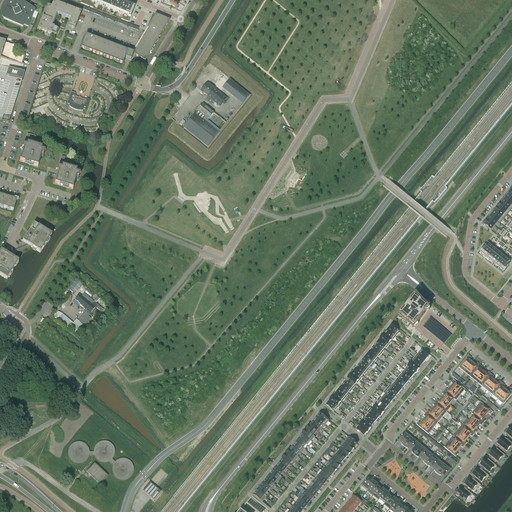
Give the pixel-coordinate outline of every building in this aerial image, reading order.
[(10,0),(10,1),(7,0),(6,0),(5,1),(4,2),(4,3),(3,4),(2,5),(2,6),(2,7),(1,9),(1,10),(1,11),(1,12),(2,13),(2,15),(2,16),(1,18),(23,27),(23,25),(28,27),(35,10),(20,0),(10,0)] [(123,13),(121,19),(128,22),(135,7),(118,0),(81,0),(80,3),(92,8),(95,2),(123,13)] [(51,7),(47,6),(37,29),(56,36),(58,30),(52,28),(56,16),(69,21),(67,27),(73,30),(74,28),(75,28),(80,14),(80,13),(80,12),(74,9),(74,11),(71,10),(72,8),(53,1),(51,7)] [(85,35),(80,47),(86,50),(87,48),(89,49),(89,51),(90,49),(92,50),(92,52),(99,55),(100,53),(103,54),(102,56),(103,54),(106,55),(105,57),(113,60),(113,58),(116,59),(115,61),(116,61),(116,59),(119,60),(118,62),(123,64),(124,61),(125,58),(131,60),(134,55),(142,60),(144,57),(146,58),(149,54),(147,53),(148,51),(150,52),(153,48),(151,47),(152,44),(154,46),(156,42),(155,41),(156,38),(158,39),(160,35),(159,35),(161,33),(168,23),(164,20),(165,19),(155,14),(146,28),(148,29),(133,53),(130,52),(127,51),(85,35)] [(0,120),(8,123),(16,101),(17,96),(19,89),(20,87),(21,85),(22,80),(23,77),(25,73),(24,72),(21,72),(0,64),(0,58),(0,57),(22,64),(22,63),(26,50),(26,49),(21,48),(5,42),(0,40),(0,120)] [(242,104),(249,96),(229,80),(223,88),(242,104)] [(220,107),(226,99),(207,83),(201,91),(220,107)] [(71,93),(71,92),(67,104),(69,105),(69,106),(71,108),(74,110),(76,110),(79,111),(82,111),(83,109),(85,110),(89,99),(88,99),(84,98),(83,99),(75,96),(75,95),(71,93)] [(198,111),(195,115),(202,120),(204,118),(208,121),(214,113),(203,104),(198,110),(198,111)] [(202,120),(195,115),(195,114),(184,127),(208,146),(218,133),(202,120)] [(43,155),(45,151),(41,150),(42,147),(33,145),(36,136),(27,134),(27,133),(23,144),(22,144),(20,151),(22,152),(19,161),(37,167),(40,159),(41,155),(43,155)] [(57,176),(54,184),(72,189),(76,177),(78,178),(79,173),(76,172),(77,170),(68,167),(71,159),(62,156),(58,167),(57,167),(55,174),(57,174),(57,176)] [(0,206),(13,210),(16,200),(7,197),(7,195),(6,195),(6,196),(0,194),(0,206)] [(511,205),(504,199),(501,203),(510,211),(511,208),(511,205)] [(501,203),(497,208),(506,215),(510,211),(501,203)] [(497,208),(494,212),(503,220),(506,215),(497,208)] [(494,212),(490,216),(498,222),(499,224),(503,220),(494,212)] [(490,216),(487,221),(494,227),(498,222),(490,216)] [(483,225),(490,231),(491,231),(491,232),(495,227),(494,227),(487,221),(483,225)] [(28,245),(6,254),(8,255),(30,246),(33,248),(32,249),(35,251),(36,250),(40,253),(47,242),(48,243),(50,240),(49,239),(51,235),(41,228),(41,227),(38,225),(38,226),(33,224),(27,234),(26,234),(24,237),(25,237),(22,242),(28,245)] [(484,246),(479,252),(484,256),(492,247),(488,244),(486,247),(484,246)] [(492,247),(484,256),(489,259),(496,251),(492,247)] [(11,257),(8,255),(6,254),(0,250),(0,251),(0,275),(7,280),(9,276),(10,276),(12,273),(12,272),(18,262),(14,259),(15,258),(12,257),(11,256),(11,257)] [(496,251),(489,259),(493,263),(501,254),(496,251)] [(501,254),(493,263),(498,267),(505,258),(501,254)] [(505,258),(498,267),(503,271),(508,265),(507,264),(509,261),(505,258)] [(76,280),(68,289),(74,295),(82,285),(76,280)] [(85,311),(93,302),(90,300),(89,300),(83,295),(81,297),(78,296),(74,300),(80,305),(79,306),(85,311)] [(415,296),(397,317),(409,326),(411,323),(415,326),(430,308),(415,296)] [(93,302),(85,311),(86,312),(78,321),(81,323),(86,324),(90,319),(88,317),(95,308),(101,313),(103,310),(95,304),(99,300),(97,298),(93,303),(93,302)] [(451,335),(430,317),(422,326),(444,344),(451,335)] [(387,330),(395,337),(398,334),(397,333),(398,332),(396,329),(391,325),(387,330)] [(387,330),(383,334),(391,341),(392,339),(393,340),(395,337),(387,330)] [(380,339),(388,346),(391,343),(390,342),(391,341),(383,334),(380,339)] [(388,346),(380,339),(376,343),(384,350),(385,348),(386,349),(388,346)] [(372,348),(381,355),(383,352),(383,351),(384,350),(376,343),(374,346),(372,348)] [(369,352),(377,358),(378,357),(379,358),(381,355),(372,348),(371,349),(369,352)] [(421,351),(417,355),(425,361),(428,357),(421,351)] [(365,357),(374,363),(376,360),(375,360),(377,358),(369,352),(365,357)] [(417,355),(414,359),(422,365),(425,361),(417,355)] [(458,368),(464,372),(472,362),(470,360),(470,361),(469,360),(471,358),(469,356),(468,355),(458,368)] [(362,361),(369,367),(371,368),(374,364),(374,363),(365,357),(362,361)] [(411,362),(418,369),(419,369),(422,365),(414,359),(411,362)] [(358,365),(367,372),(369,369),(368,369),(369,367),(362,361),(359,364),(358,365)] [(406,366),(407,367),(407,366),(415,373),(415,374),(419,369),(418,369),(411,362),(410,362),(406,366)] [(464,372),(470,377),(480,365),(477,363),(475,365),(474,364),(472,362),(464,372)] [(366,372),(357,365),(354,369),(354,370),(362,376),(363,376),(366,372)] [(470,377),(475,381),(484,371),(482,370),(481,370),(480,369),(482,367),(480,365),(470,377)] [(407,367),(404,370),(412,377),(415,373),(407,366),(407,367)] [(351,374),(359,381),(362,378),(361,377),(362,376),(354,370),(351,374)] [(404,370),(401,374),(409,381),(412,377),(404,370)] [(475,381),(481,386),(491,374),(488,372),(486,374),(485,373),(486,373),(484,371),(475,381)] [(359,381),(351,374),(347,379),(355,385),(356,383),(357,384),(359,381)] [(401,374),(398,378),(405,385),(409,381),(401,374)] [(481,386),(486,391),(495,381),(493,379),(492,379),(491,378),(493,376),(491,374),(481,386)] [(398,378),(395,382),(402,389),(405,385),(398,378)] [(344,383),(352,390),(355,387),(354,386),(355,385),(347,379),(345,382),(345,381),(344,383)] [(452,385),(450,387),(460,395),(465,390),(453,380),(451,383),(453,385),(452,385)] [(394,381),(391,385),(390,386),(399,393),(402,389),(395,382),(394,381)] [(486,391),(492,395),(502,383),(499,381),(497,383),(496,383),(497,382),(495,381),(486,391)] [(340,387),(348,394),(349,392),(350,393),(352,390),(344,383),(342,384),(340,387)] [(499,398),(506,390),(504,388),(503,388),(502,388),(504,385),(502,383),(492,395),(498,400),(499,398)] [(390,385),(386,389),(396,396),(399,393),(390,386),(391,385),(390,385)] [(337,392),(345,399),(347,396),(346,395),(348,394),(340,387),(340,388),(337,392)] [(446,389),(444,391),(454,399),(456,401),(460,395),(450,387),(449,389),(449,390),(448,391),(446,389)] [(383,393),(385,394),(392,400),(396,396),(386,389),(383,393)] [(499,398),(498,400),(503,404),(505,403),(511,393),(511,391),(510,390),(508,393),(507,392),(508,391),(506,390),(499,398)] [(443,396),(441,398),(449,405),(454,399),(444,391),(442,394),(444,396),(443,397),(443,396)] [(340,403),(340,402),(342,401),(342,402),(345,399),(337,392),(333,396),(340,403)] [(385,394),(382,398),(389,404),(392,400),(385,394)] [(333,396),(329,401),(338,408),(342,404),(340,402),(340,403),(333,396)] [(376,401),(377,402),(377,401),(386,408),(389,404),(382,398),(380,397),(376,401)] [(437,400),(435,402),(447,412),(451,407),(449,405),(441,398),(439,400),(440,401),(439,402),(437,400)] [(338,408),(329,401),(328,403),(326,405),(328,407),(329,408),(333,411),(334,410),(335,411),(337,408),(338,408)] [(374,406),(375,406),(383,412),(386,408),(377,401),(377,402),(374,406)] [(434,407),(432,409),(442,418),(447,412),(435,402),(432,405),(435,407),(434,408),(434,407)] [(480,402),(476,408),(486,416),(487,414),(488,413),(490,415),(492,412),(492,413),(493,412),(480,402)] [(375,406),(372,410),(379,416),(379,417),(380,417),(384,412),(383,412),(375,406)] [(367,413),(369,414),(376,420),(379,417),(379,416),(372,410),(370,408),(367,413)] [(471,414),(473,415),(483,423),(485,421),(483,419),(484,418),(486,416),(476,408),(471,414)] [(428,411),(425,413),(437,423),(442,418),(432,409),(430,411),(431,412),(430,413),(428,411)] [(424,418),(423,421),(433,429),(437,423),(425,413),(423,416),(426,418),(425,419),(424,418)] [(329,421),(328,420),(319,414),(316,418),(325,425),(328,422),(328,421),(329,421)] [(369,414),(365,418),(373,424),(376,420),(369,414)] [(473,415),(468,421),(477,427),(478,425),(478,424),(481,426),(483,423),(473,415)] [(313,422),(322,429),(325,425),(316,418),(313,422)] [(362,422),(370,428),(373,424),(365,418),(363,422),(362,422)] [(466,419),(462,425),(474,435),(476,432),(474,430),(474,429),(475,429),(477,427),(468,421),(466,419)] [(433,429),(423,421),(421,423),(422,423),(421,424),(418,422),(416,424),(428,435),(433,429)] [(309,426),(319,433),(322,429),(313,422),(309,426)] [(362,422),(359,426),(367,432),(366,432),(367,433),(371,428),(370,428),(362,422)] [(462,425),(457,430),(467,439),(469,436),(469,435),(472,437),(474,435),(462,425)] [(319,433),(309,426),(306,430),(315,437),(319,433)] [(367,432),(359,426),(356,430),(363,436),(366,432),(367,432)] [(302,434),(312,441),(315,437),(306,430),(302,434)] [(457,430),(453,436),(465,446),(467,443),(464,441),(465,440),(466,441),(467,439),(457,430)] [(405,432),(399,440),(401,442),(400,443),(401,444),(403,446),(411,437),(405,432)] [(312,441),(302,434),(302,435),(299,438),(309,445),(312,441)] [(453,436),(448,441),(458,450),(460,448),(459,447),(460,446),(463,448),(465,446),(453,436)] [(348,437),(344,441),(353,448),(357,444),(348,437)] [(411,437),(403,446),(406,448),(407,449),(408,448),(410,449),(417,441),(411,437)] [(309,445),(299,438),(296,442),(305,450),(309,445)] [(499,441),(496,443),(497,444),(506,452),(508,449),(510,447),(511,448),(511,447),(511,443),(505,438),(503,441),(501,439),(499,441)] [(103,441),(101,442),(98,443),(96,445),(94,447),(94,451),(93,452),(94,455),(94,456),(95,458),(96,460),(99,461),(102,462),(105,462),(108,462),(109,461),(111,460),(112,459),(112,458),(113,457),(114,455),(114,452),(114,448),(113,446),(112,444),(110,443),(108,442),(106,441),(103,441)] [(346,443),(343,446),(351,453),(354,449),(353,448),(344,441),(346,443)] [(417,441),(410,449),(412,451),(411,452),(412,453),(415,456),(422,446),(417,441)] [(458,450),(448,441),(443,447),(456,457),(458,454),(455,452),(456,451),(457,452),(458,450)] [(75,442),(72,444),(70,446),(68,450),(68,454),(69,457),(71,460),(74,462),(77,463),(79,463),(83,462),(85,461),(87,459),(88,457),(88,456),(89,452),(89,450),(88,448),(86,445),(84,444),(81,442),(78,442),(75,442)] [(293,446),(302,454),(305,450),(296,442),(293,446)] [(290,450),(299,458),(302,454),(293,446),(290,450)] [(343,446),(339,450),(347,457),(351,453),(343,446)] [(422,446),(415,456),(417,457),(418,458),(419,457),(421,459),(428,451),(422,446)] [(337,449),(334,453),(344,460),(346,457),(347,457),(339,450),(339,451),(337,449)] [(492,450),(488,455),(498,462),(501,458),(503,459),(505,456),(496,449),(494,451),(492,450)] [(299,458),(290,450),(289,450),(286,454),(295,462),(299,458)] [(428,451),(421,459),(423,460),(423,461),(424,462),(423,463),(426,465),(434,455),(428,451)] [(335,455),(333,458),(340,464),(344,460),(334,453),(334,454),(335,455)] [(283,458),(292,466),(295,462),(286,454),(283,458)] [(434,455),(426,465),(428,467),(429,466),(430,467),(430,466),(433,468),(439,460),(434,455)] [(121,458),(118,459),(116,460),(115,462),(113,464),(113,465),(112,468),(112,471),(112,473),(113,475),(115,477),(117,478),(119,479),(121,479),(123,480),(126,479),(128,479),(130,477),(131,476),(132,474),(133,472),(133,469),(133,466),(131,463),(130,461),(128,460),(125,458),(123,458),(121,458)] [(289,470),(292,466),(283,458),(282,459),(280,462),(289,470)] [(333,458),(330,462),(337,469),(340,465),(340,464),(333,458)] [(484,460),(479,465),(489,473),(493,468),(494,469),(496,466),(488,459),(486,461),(484,460)] [(439,460),(433,468),(435,469),(434,470),(435,471),(434,472),(437,474),(445,464),(439,460)] [(276,466),(286,474),(289,470),(280,462),(276,466)] [(330,462),(326,466),(334,473),(337,469),(330,462)] [(100,485),(108,477),(94,464),(86,473),(90,477),(100,485)] [(445,464),(437,474),(439,476),(440,475),(441,476),(442,475),(444,477),(450,469),(445,464)] [(273,470),(282,478),(286,474),(276,466),(273,470)] [(326,466),(323,471),(330,477),(333,474),(334,473),(326,466)] [(476,469),(471,475),(481,483),(485,478),(486,478),(488,476),(480,469),(478,471),(476,469)] [(282,478),(273,470),(270,474),(279,482),(282,478)] [(323,471),(320,475),(327,481),(330,477),(323,471)] [(266,478),(276,486),(279,482),(270,474),(266,478)] [(318,474),(315,478),(324,485),(327,481),(320,475),(319,475),(318,474)] [(266,478),(263,482),(272,490),(276,486),(266,478)] [(315,480),(313,483),(320,489),(324,485),(315,478),(315,479),(315,480)] [(367,491),(369,489),(375,481),(372,479),(372,480),(371,479),(370,480),(368,478),(361,487),(367,491)] [(468,479),(464,485),(473,492),(477,488),(478,488),(481,485),(472,478),(470,481),(468,479)] [(369,489),(375,493),(379,488),(377,486),(378,485),(377,484),(377,483),(375,481),(369,489)] [(260,486),(269,494),(272,490),(263,482),(260,486)] [(312,482),(309,486),(317,493),(320,489),(313,483),(312,482)] [(149,484),(143,491),(153,500),(160,493),(149,484)] [(256,491),(266,498),(269,494),(260,486),(256,491)] [(309,488),(306,491),(314,497),(317,493),(309,486),(308,487),(309,488)] [(375,493),(380,498),(386,491),(384,489),(383,489),(382,488),(381,489),(379,488),(375,493)] [(460,489),(456,494),(465,502),(469,497),(470,498),(473,495),(464,488),(462,491),(460,489)] [(266,498),(256,491),(253,495),(262,502),(266,498)] [(306,491),(303,495),(310,501),(314,497),(306,491)] [(385,504),(386,502),(390,497),(388,495),(389,494),(388,493),(386,491),(380,498),(379,499),(385,504)] [(303,495),(300,499),(307,505),(310,501),(303,495)] [(354,497),(350,501),(358,507),(361,503),(361,502),(358,500),(355,498),(354,497)] [(386,502),(392,507),(397,500),(395,498),(394,498),(393,497),(392,498),(390,497),(386,502)] [(299,498),(296,502),(304,509),(307,505),(300,499),(299,498)] [(392,507),(397,511),(401,506),(399,504),(400,503),(399,502),(400,502),(397,500),(392,507)] [(350,501),(347,505),(354,511),(358,507),(350,501)] [(296,502),(292,506),(299,511),(301,511),(304,509),(296,502)]
